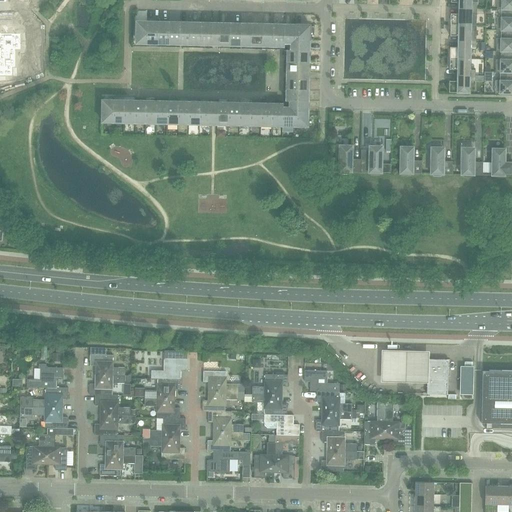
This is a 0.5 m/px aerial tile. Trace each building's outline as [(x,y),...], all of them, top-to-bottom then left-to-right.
[(450,0),(450,2),(460,3),(460,8),(477,9),(476,0),(450,0)] [(511,0),(496,0),(496,9),(501,10),(501,9),(511,9),(511,0)] [(477,9),(460,8),(460,14),(450,14),(450,25),(471,25),(476,25),(477,9)] [(511,9),(501,9),(501,10),(501,18),(496,18),(496,30),(501,31),(501,30),(511,30),(511,9)] [(136,21),(136,40),(147,40),(147,22),(136,21)] [(158,22),(147,22),(147,40),(158,40),(158,22)] [(169,22),(158,22),(158,40),(169,40),(169,22)] [(180,22),(169,22),(169,40),(179,41),(180,22)] [(191,22),(180,22),(179,41),(190,41),(191,22)] [(201,23),(191,22),(190,41),(201,41),(201,23)] [(213,23),(201,23),(201,41),(212,41),(213,23)] [(230,23),(219,23),(219,41),(230,42),(230,23)] [(241,24),(230,23),(230,42),(241,42),(241,24)] [(252,24),(241,24),(241,42),(251,42),(252,24)] [(263,24),(252,24),(251,42),(262,42),(263,24)] [(273,24),(263,24),(262,42),(273,43),(273,24)] [(284,24),(273,24),(273,43),(284,43),(284,24)] [(295,25),(284,24),(284,43),(291,43),(295,40),(295,25)] [(310,25),(295,25),(295,40),(309,40),(310,25)] [(471,25),(450,25),(450,36),(459,36),(459,42),(476,42),(476,25),(471,25)] [(511,30),(501,30),(501,31),(501,39),(496,39),(496,51),(500,51),(511,51),(511,30)] [(1,33),(0,32),(0,75),(12,76),(12,67),(15,67),(15,50),(20,50),(20,33),(1,33)] [(309,40),(295,40),(291,43),(291,50),(309,51),(309,40)] [(476,42),(459,42),(459,47),(450,47),(449,58),(470,58),(470,48),(476,48),(476,42)] [(309,51),(291,50),(291,61),(309,61),(309,51)] [(511,51),(500,51),(500,60),(495,60),(495,72),(500,72),(511,72),(511,51)] [(470,58),(449,58),(449,70),(459,70),(459,75),(475,76),(475,70),(470,70),(470,58)] [(309,61),(291,61),(290,72),(309,73),(309,61)] [(511,72),(500,72),(500,81),(495,81),(495,93),(511,93),(511,72)] [(475,76),(459,75),(458,81),(449,81),(449,92),(469,93),(469,81),(475,81),(475,76)] [(309,79),(290,79),(290,90),(308,90),(309,79)] [(308,90),(290,90),(290,101),(308,101),(308,90)] [(308,101),(290,101),(290,108),(293,112),(308,112),(308,101)] [(113,104),(102,104),(102,122),(113,122),(113,104)] [(124,104),(113,104),(113,122),(124,123),(124,104)] [(135,105),(124,104),(124,123),(134,123),(135,105)] [(146,105),(135,105),(134,123),(145,123),(146,105)] [(156,105),(146,105),(145,123),(156,123),(156,105)] [(167,105),(156,105),(156,123),(167,124),(167,105)] [(178,105),(167,105),(167,124),(178,124),(178,105)] [(189,106),(178,105),(178,124),(188,124),(189,106)] [(200,106),(189,106),(188,124),(199,124),(200,106)] [(211,106),(200,106),(199,124),(210,124),(211,106)] [(228,107),(217,106),(217,125),(228,125),(228,107)] [(239,107),(228,107),(228,125),(239,125),(239,107)] [(250,107),(239,107),(239,125),(250,125),(250,107)] [(261,107),(250,107),(250,125),(260,126),(261,107)] [(272,108),(261,107),(260,126),(271,126),(272,108)] [(282,108),(272,108),(271,126),(282,126),(282,108)] [(290,108),(282,108),(282,126),(293,126),(293,112),(290,108)] [(308,112),(293,112),(293,126),(308,127),(308,112)] [(338,170),(338,141),(322,141),(323,170),(338,170)] [(352,148),(339,147),(339,172),(342,172),(341,174),(349,174),(349,172),(360,173),(360,160),(352,159),(352,148)] [(369,160),(360,160),(360,173),(371,173),(371,175),(379,175),(379,173),(381,173),(382,148),(369,148),(369,160)] [(400,149),(400,173),(403,174),(403,176),(410,176),(410,174),(421,174),(422,161),(413,161),(413,149),(400,149)] [(444,150),(431,149),(430,174),(433,174),(433,176),(440,176),(440,174),(452,175),(452,161),(443,161),(444,150)] [(462,150),(461,174),(461,175),(464,175),(464,177),(471,177),(471,175),(482,175),(483,162),(474,162),(474,150),(462,150)] [(505,151),(492,151),(492,175),(494,175),(494,177),(502,178),(502,176),(511,175),(511,162),(505,163),(505,151)] [(96,366),(95,375),(125,375),(125,368),(112,367),(113,355),(101,355),(101,348),(90,347),(90,366),(96,366)] [(151,378),(158,378),(180,379),(181,370),(187,370),(187,359),(179,358),(179,351),(164,350),(164,371),(151,370),(151,378)] [(427,353),(380,352),(379,383),(427,384),(427,359),(427,353)] [(426,394),(447,395),(447,390),(448,359),(427,359),(427,384),(427,389),(426,394)] [(27,387),(46,388),(46,387),(56,388),(56,379),(62,379),(63,368),(62,368),(46,367),(46,364),(39,364),(39,368),(40,368),(40,380),(27,379),(27,387)] [(473,366),(460,366),(460,394),(462,394),(472,395),(473,395),(473,366)] [(310,391),(316,391),(339,392),(339,383),(327,383),(327,371),(304,370),(304,381),(310,382),(310,391)] [(482,370),(481,423),(494,423),(500,424),(500,423),(511,423),(511,371),(501,371),(501,370),(489,370),(489,371),(482,370)] [(209,382),(208,392),(238,392),(244,392),(244,384),(238,384),(226,384),(226,371),(203,371),(203,382),(209,382)] [(252,387),(252,395),(281,395),(281,386),(287,386),(288,375),(266,374),(265,387),(252,387)] [(89,395),(95,395),(112,395),(112,383),(125,383),(125,375),(95,375),(95,384),(89,384),(89,395)] [(144,390),(144,398),(174,399),(174,389),(180,390),(180,379),(158,378),(157,390),(144,390)] [(20,397),(20,407),(62,408),(62,399),(68,399),(68,388),(56,388),(46,387),(46,388),(46,400),(33,399),(33,397),(20,397)] [(322,402),(322,411),(352,412),(352,404),(339,403),(339,392),(316,391),(316,402),(322,402)] [(202,411),(208,412),(225,412),(225,411),(225,400),(238,400),(238,392),(208,392),(208,400),(202,400),(202,411)] [(101,406),(101,415),(130,416),(130,408),(117,408),(118,395),(112,395),(95,395),(95,406),(101,406)] [(265,402),(264,415),(287,416),(287,415),(287,404),(281,404),(281,395),(252,395),(252,402),(265,402)] [(156,419),(162,419),(162,418),(179,419),(179,418),(180,408),(174,408),(174,399),(144,398),(144,406),(157,406),(156,419)] [(375,439),(384,439),(385,401),(377,401),(377,422),(364,422),(364,444),(375,445),(375,439)] [(385,401),(384,439),(393,439),(393,445),(405,445),(411,445),(411,430),(405,429),(405,422),(393,422),(393,402),(385,401)] [(62,408),(20,407),(21,418),(33,418),(33,415),(45,416),(45,428),(47,428),(67,428),(68,417),(61,417),(62,408)] [(214,422),(214,431),(243,432),(243,424),(231,424),(231,412),(225,411),(225,412),(208,412),(208,422),(214,422)] [(316,431),(322,431),(336,431),(337,419),(351,420),(351,419),(356,419),(356,412),(352,412),(322,411),(322,420),(316,420),(316,431)] [(94,435),(100,435),(117,435),(117,423),(134,424),(134,422),(135,422),(135,416),(101,415),(100,424),(94,424),(94,435)] [(287,416),(264,415),(264,425),(267,428),(276,428),(276,435),(299,436),(299,424),(293,424),(293,415),(287,415),(287,416)] [(149,430),(149,438),(179,439),(179,430),(185,430),(185,419),(179,418),(179,419),(162,418),(162,419),(162,431),(149,430)] [(0,433),(20,434),(20,429),(12,429),(12,426),(0,425),(0,433)] [(207,452),(213,452),(213,451),(230,452),(230,440),(243,440),(243,432),(214,431),(213,440),(207,440),(207,452)] [(327,442),(327,451),(357,452),(357,444),(342,443),(342,431),(336,431),(322,431),(321,442),(327,442)] [(37,464),(47,464),(47,434),(39,434),(39,447),(26,447),(26,467),(26,469),(32,470),(37,470),(37,464)] [(47,434),(47,464),(55,464),(55,470),(66,470),(66,468),(67,448),(54,447),(55,435),(47,434)] [(106,446),(106,455),(135,456),(135,448),(123,448),(123,435),(117,435),(100,435),(100,446),(106,446)] [(179,439),(149,438),(149,446),(162,446),(161,459),(184,459),(185,448),(179,448),(179,439)] [(267,472),(274,472),(275,443),(267,442),(266,455),(254,455),(254,465),(254,478),(265,478),(265,472),(267,472)] [(275,443),(274,472),(280,472),(283,472),(283,478),(294,479),(295,456),(282,455),(283,443),(275,443)] [(0,453),(11,454),(11,446),(0,445),(0,453)] [(213,451),(213,452),(213,460),(207,460),(207,472),(229,472),(230,460),(242,460),(242,465),(243,465),(250,465),(250,452),(230,452),(213,451)] [(357,452),(327,451),(327,460),(321,460),(321,471),(343,472),(344,459),(357,460),(357,452)] [(11,454),(0,453),(0,461),(11,462),(11,454)] [(135,456),(106,455),(105,464),(99,464),(99,475),(100,475),(122,476),(122,463),(135,464),(135,456)] [(415,482),(415,494),(433,494),(434,482),(415,482)] [(484,504),(496,505),(497,486),(485,485),(484,504)] [(496,505),(508,505),(509,486),(497,486),(496,505)] [(415,494),(414,506),(433,506),(433,494),(415,494)]
